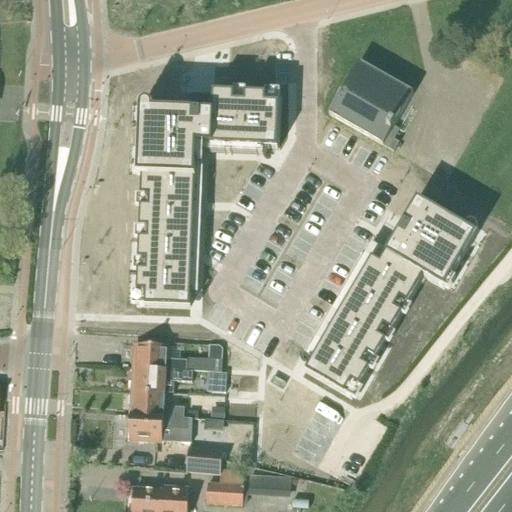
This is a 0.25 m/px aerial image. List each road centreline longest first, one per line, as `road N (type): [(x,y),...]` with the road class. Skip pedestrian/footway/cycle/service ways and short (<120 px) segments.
road 1 (unclassified): [(347,0),(84,60)]
road 2 (tertiary): [(49,250),(79,128),(84,60)]
road 3 (tertiary): [(58,63),(49,250)]
road 4 (tertiary): [(30,511),(38,360)]
